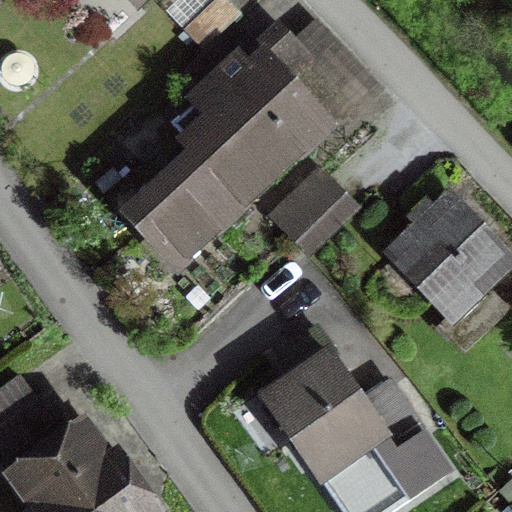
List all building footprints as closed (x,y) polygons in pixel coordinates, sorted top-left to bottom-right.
[(143,0),(115,0),(129,14),(143,0)] [(223,0),(215,0),(186,28),(207,49),(240,17),(223,0)] [(320,132),(256,64),(246,73),(233,60),(180,110),(196,126),(167,153),(177,163),(115,221),(167,276),(320,132)] [(319,172),(271,216),(307,256),(355,211),(319,172)] [(500,255),(446,200),(384,259),(438,315),(500,255)] [(383,432),(328,357),(257,408),(311,483),(383,432)] [(19,377),(0,389),(0,441),(7,451),(62,413),(45,389),(33,397),(19,377)] [(137,511),(74,425),(0,479),(0,481),(22,511),(137,511)]
